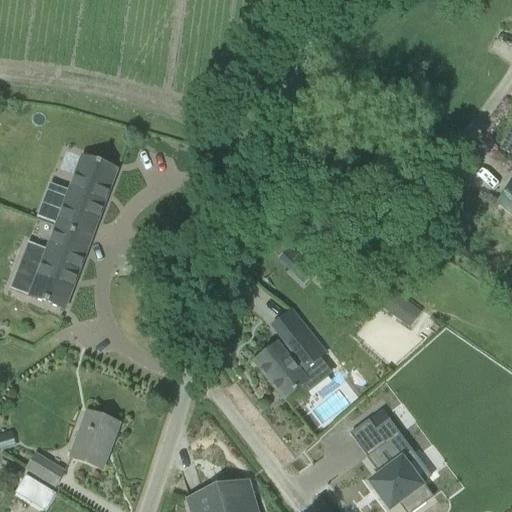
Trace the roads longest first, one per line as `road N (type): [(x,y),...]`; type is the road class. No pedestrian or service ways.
road 1 (unclassified): [(190,378),(322,0)]
road 2 (unclassified): [(303,511),(210,386),(190,378)]
road 3 (unclassified): [(146,511),(190,378)]
